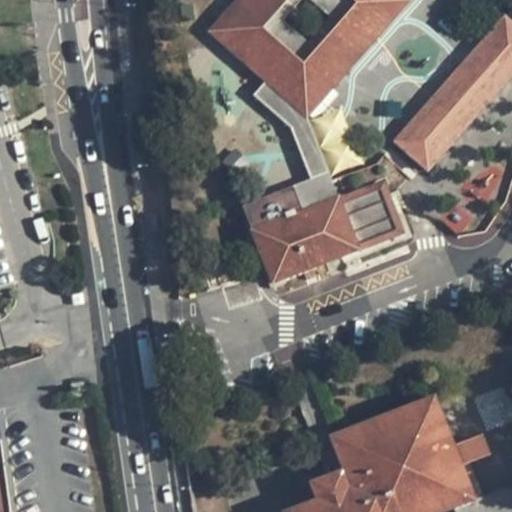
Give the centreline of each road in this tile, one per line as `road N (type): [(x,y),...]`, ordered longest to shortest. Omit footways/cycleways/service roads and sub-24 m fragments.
road 1 (primary): [(155,511),(109,201)]
road 2 (primary): [(63,0),(109,201)]
road 3 (primary): [(109,201),(104,0)]
